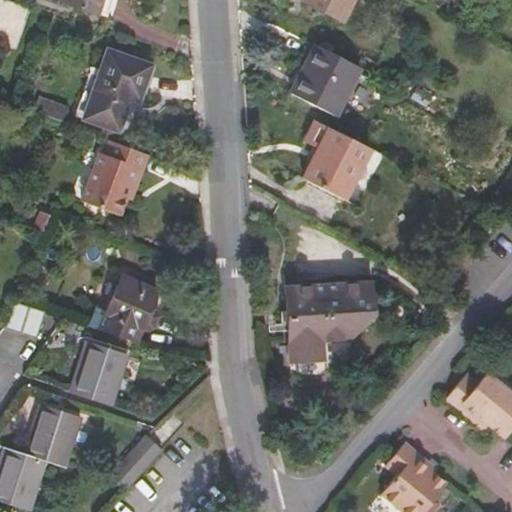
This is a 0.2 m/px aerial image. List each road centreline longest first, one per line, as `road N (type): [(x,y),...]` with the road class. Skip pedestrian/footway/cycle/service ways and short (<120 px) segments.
road 1 (unclassified): [(265,506),(230,361),(211,0)]
road 2 (unknown): [(283,266),(372,273),(457,343)]
road 3 (residential): [(265,506),(319,490),(408,400)]
road 4 (residential): [(408,400),(511,279)]
road 5 (residential): [(408,400),(511,488)]
